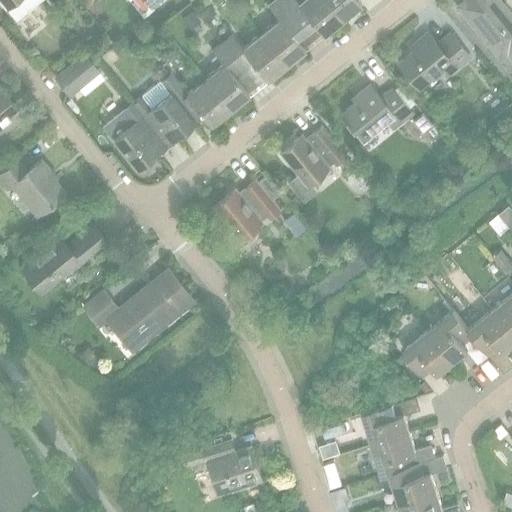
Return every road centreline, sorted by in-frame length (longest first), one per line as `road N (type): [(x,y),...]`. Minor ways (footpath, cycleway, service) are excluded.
road 1 (residential): [(317,511),(260,347),(227,296),(144,208)]
road 2 (residential): [(144,208),(407,0)]
road 3 (residential): [(144,208),(0,34)]
road 4 (residential): [(511,382),(466,406),(456,433),(481,511)]
